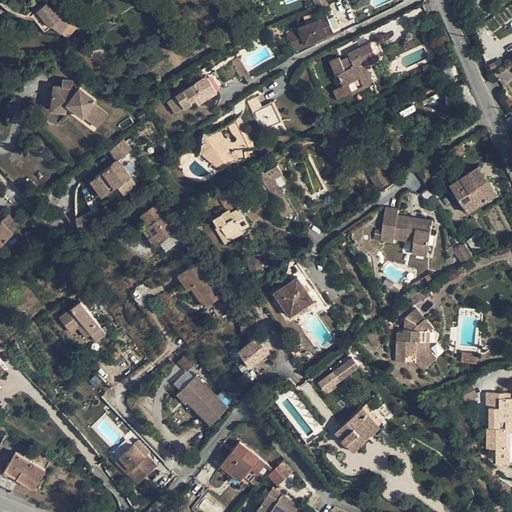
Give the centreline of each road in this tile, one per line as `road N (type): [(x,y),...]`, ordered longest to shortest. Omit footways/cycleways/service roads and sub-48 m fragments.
road 1 (unknown): [(138,301),(168,338),(167,350),(125,386),(120,406),(191,471)]
road 2 (unknown): [(498,126),(308,248)]
road 3 (residential): [(511,157),(443,0)]
